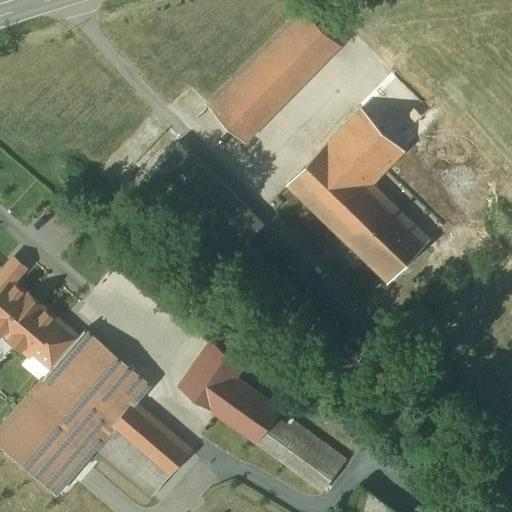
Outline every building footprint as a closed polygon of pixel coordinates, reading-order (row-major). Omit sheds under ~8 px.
[(306,2),(213,99),(250,134),(343,37),(306,2)] [(405,140),(361,99),(287,176),(330,218),(334,214),(391,271),(435,227),(377,169),(405,140)] [(511,191),(511,189),(431,119),(405,150),(487,221),(511,191)] [(282,220),(181,129),(135,180),(237,271),(282,220)] [(35,334),(0,303),(0,365),(4,369),(35,334)] [(122,385),(57,332),(0,400),(0,472),(29,497),(122,385)] [(331,459),(258,408),(211,379),(178,432),(225,462),(232,450),(303,500),(331,459)] [(143,499),(174,463),(114,411),(83,447),(143,499)] [(385,511),(338,483),(320,511),(385,511)]
